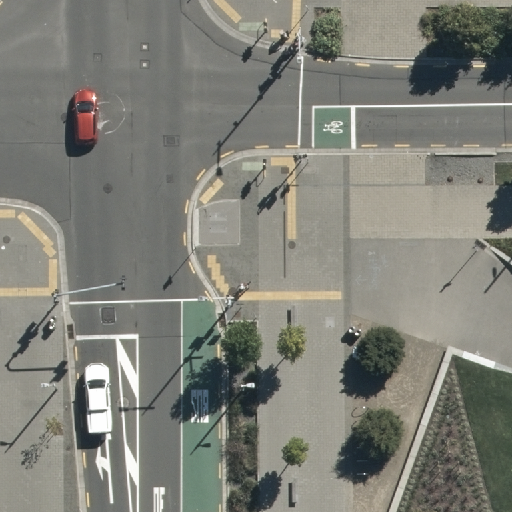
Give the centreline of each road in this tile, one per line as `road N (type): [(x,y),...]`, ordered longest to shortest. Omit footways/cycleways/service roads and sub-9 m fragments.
road 1 (secondary): [(122,108),(133,511)]
road 2 (tertiary): [(122,108),(511,105)]
road 3 (tertiary): [(0,109),(122,108)]
